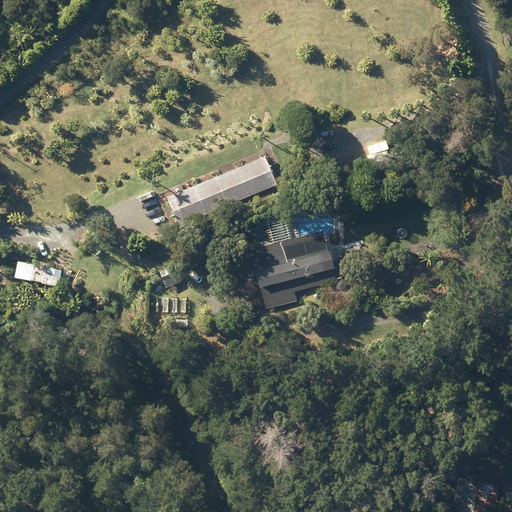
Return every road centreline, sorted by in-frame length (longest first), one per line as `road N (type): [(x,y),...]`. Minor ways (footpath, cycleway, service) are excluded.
road 1 (track): [(504,169),(454,0)]
road 2 (track): [(0,248),(53,237),(135,203)]
road 3 (track): [(88,0),(75,26),(0,93)]
